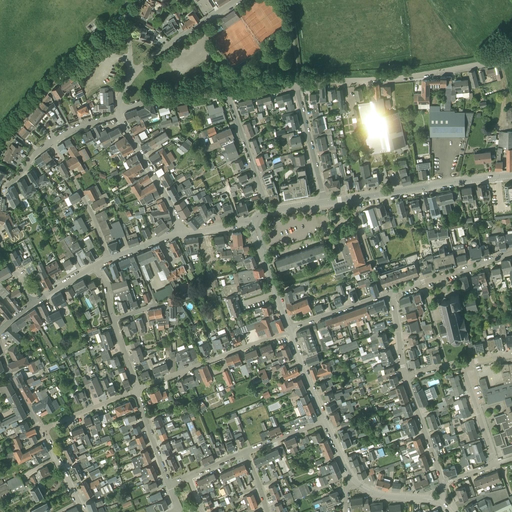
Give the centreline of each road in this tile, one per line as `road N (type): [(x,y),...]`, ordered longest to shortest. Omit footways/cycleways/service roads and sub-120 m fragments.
road 1 (residential): [(298,84),(407,76),(511,56)]
road 2 (residential): [(289,329),(137,390)]
road 3 (unclassified): [(0,146),(55,76),(111,28)]
road 4 (tertiary): [(352,198),(511,176)]
road 5 (residential): [(443,483),(486,467),(493,455),(462,365)]
road 6 (unclassified): [(179,235),(118,113)]
road 7 (residential): [(108,259),(52,141)]
road 8 (unclassified): [(134,75),(239,0)]
road 9 (residential): [(269,211),(227,93)]
road 10 (residential): [(325,202),(298,84)]
